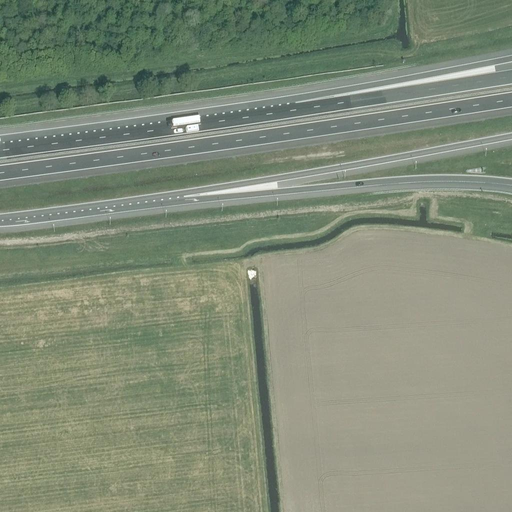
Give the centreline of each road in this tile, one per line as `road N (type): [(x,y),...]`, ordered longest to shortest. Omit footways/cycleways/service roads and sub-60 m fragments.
road 1 (motorway): [(0,177),(511,100)]
road 2 (motorway): [(182,193),(511,137)]
road 3 (motorway): [(182,193),(434,178),(511,182)]
road 4 (motorway): [(295,111),(0,149)]
road 5 (motorway): [(511,58),(295,111)]
road 6 (motorway): [(511,76),(295,111)]
road 7 (motorway): [(0,217),(182,193)]
